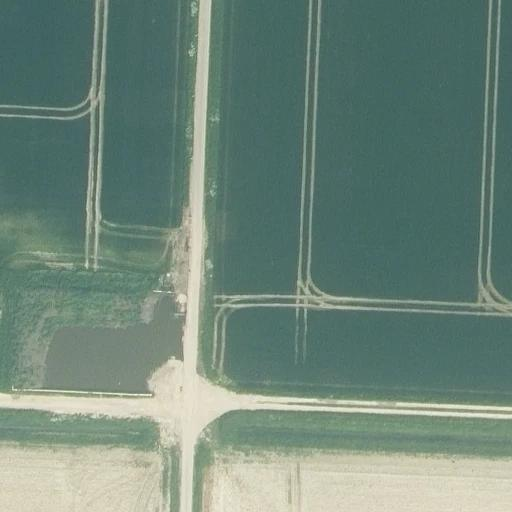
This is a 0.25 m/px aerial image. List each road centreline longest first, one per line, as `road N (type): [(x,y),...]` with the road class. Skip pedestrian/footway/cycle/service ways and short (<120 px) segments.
road 1 (unclassified): [(181,402),(198,0)]
road 2 (track): [(181,402),(511,415)]
road 3 (unclassified): [(181,402),(0,395)]
